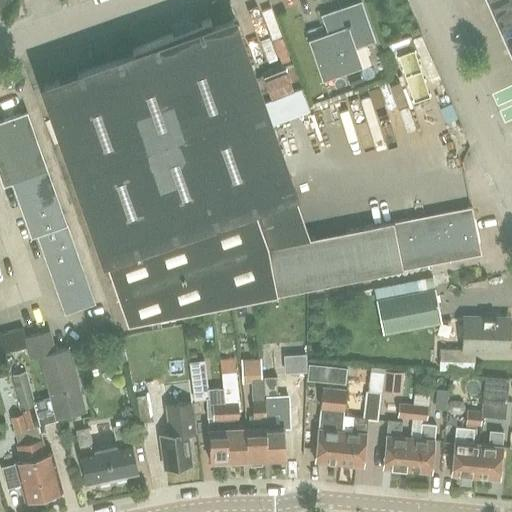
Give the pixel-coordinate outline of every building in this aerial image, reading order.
[(511,0),(486,0),(511,56),(511,0)] [(354,45),(373,39),(359,1),(328,12),(333,26),(325,29),(327,33),(308,39),(322,80),(362,66),(354,45)] [(208,261),(195,224),(292,189),(231,17),(212,24),(210,17),(131,48),(132,52),(43,83),(117,293),(208,261)] [(65,314),(95,303),(26,110),(0,118),(0,175),(3,185),(12,182),(31,236),(37,234),(65,314)] [(277,294),(480,253),(471,205),(267,247),(277,294)] [(382,332),(441,321),(434,287),(376,298),(382,332)] [(505,350),(506,317),(466,316),(465,348),(440,347),(439,360),(474,361),(474,349),(505,350)] [(23,341),(19,325),(3,329),(7,345),(23,341)] [(58,418),(85,411),(67,347),(53,350),(48,330),(23,336),(29,358),(40,355),(58,418)] [(263,371),(263,352),(245,352),(245,371),(263,371)] [(209,398),(204,359),(189,361),(194,400),(209,398)] [(387,364),(386,388),(407,388),(408,365),(387,364)] [(347,383),(346,366),(326,366),(326,383),(347,383)] [(370,367),(368,389),(380,391),(382,368),(370,367)] [(237,368),(222,370),(224,387),(226,401),(238,400),(240,400),(237,368)] [(35,405),(25,369),(11,373),(21,409),(35,405)] [(278,410),(288,409),(300,409),(299,381),(277,382),(276,374),(263,375),(267,457),(286,456),(284,424),(280,424),(279,414),(278,414),(278,410)] [(263,464),(262,458),(267,457),(263,375),(251,375),(253,413),(249,413),(250,426),(246,426),(248,458),(251,458),(252,464),(263,464)] [(481,410),(481,415),(503,417),(506,377),(484,375),(481,410)] [(315,459),(339,462),(343,429),(342,429),(346,387),(322,385),(320,412),(315,459)] [(154,420),(150,394),(136,396),(140,422),(154,420)] [(226,401),(229,459),(248,458),(246,426),(231,427),(231,417),(238,416),(238,400),(226,401)] [(209,427),(210,460),(229,459),(226,401),(213,401),(214,415),(209,415),(209,427)] [(412,417),(413,403),(399,401),(398,416),(412,417)] [(428,404),(413,403),(412,417),(426,419),(428,404)] [(44,492),(62,488),(53,451),(46,453),(42,437),(40,438),(37,425),(40,424),(35,405),(21,409),(22,413),(26,429),(30,440),(44,492)] [(189,446),(192,445),(190,430),(185,431),(181,405),(168,407),(171,432),(161,434),(166,466),(191,463),(189,446)] [(481,415),(481,410),(467,408),(466,423),(480,424),(481,415)] [(26,429),(22,413),(10,416),(14,431),(15,432),(26,429)] [(363,464),(367,417),(354,415),(353,430),(343,429),(339,462),(363,464)] [(117,443),(105,445),(111,477),(114,476),(115,480),(127,478),(126,474),(137,471),(126,418),(116,420),(117,425),(113,426),(117,443)] [(383,466),(407,468),(410,435),(400,435),(401,420),(387,419),(383,466)] [(431,470),(435,423),(422,422),(420,436),(410,435),(407,468),(431,470)] [(109,477),(111,477),(105,445),(93,448),(89,425),(75,428),(80,450),(77,451),(80,464),(83,463),(87,482),(98,480),(99,484),(110,481),(109,477)] [(451,473),(475,475),(478,442),(473,442),(475,427),(455,426),(451,473)] [(499,477),(503,430),(489,429),(488,443),(478,442),(475,475),(499,477)] [(30,440),(17,444),(21,460),(2,465),(8,486),(21,482),(25,497),(44,492),(30,440)]
